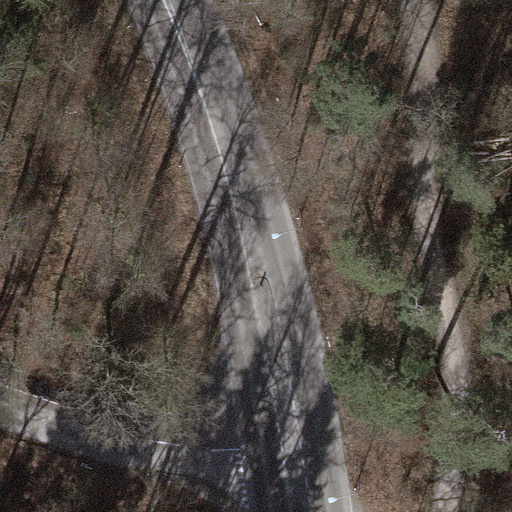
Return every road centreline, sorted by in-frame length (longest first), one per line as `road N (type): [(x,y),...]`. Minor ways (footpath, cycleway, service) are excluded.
road 1 (secondary): [(298,511),(259,266),(198,58),(170,0)]
road 2 (track): [(411,0),(451,371),(450,511)]
